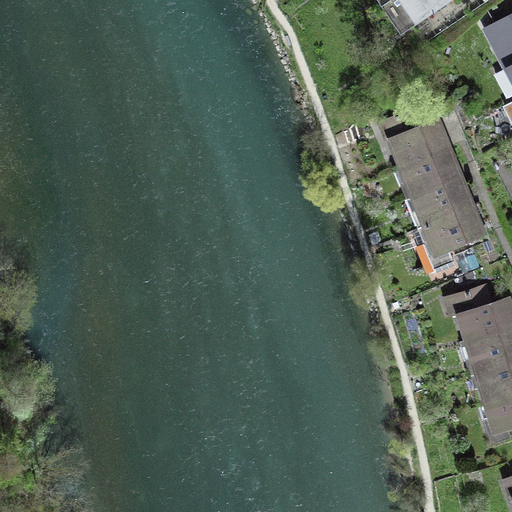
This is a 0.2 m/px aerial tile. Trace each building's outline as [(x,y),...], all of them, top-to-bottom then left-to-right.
[(400,0),(417,23),(449,0),(400,0)] [(497,37),(511,29),(511,11),(490,23),(497,37)] [(511,29),(497,37),(505,51),(511,47),(511,29)] [(511,63),(494,72),(507,97),(511,94),(511,63)] [(511,99),(503,104),(511,122),(511,99)] [(400,168),(448,148),(434,114),(419,120),(411,103),(378,116),(400,168)] [(412,196),(460,176),(448,148),(400,168),(412,196)] [(424,224),(472,204),(460,176),(412,196),(424,224)] [(472,204),(424,224),(436,254),(484,234),(472,204)] [(468,343),(511,329),(511,314),(506,294),(492,298),(487,283),(452,294),(458,312),(468,343)] [(476,371),(511,360),(511,329),(468,343),(476,371)] [(486,401),(511,392),(511,360),(476,371),(486,401)] [(511,392),(486,401),(495,430),(511,425),(511,392)]
